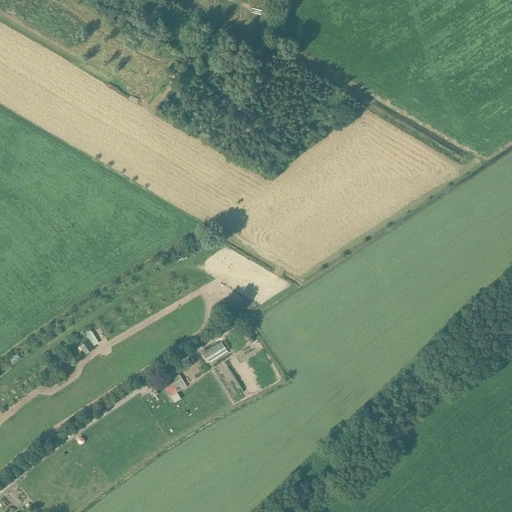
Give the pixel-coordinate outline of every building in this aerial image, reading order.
[(240,103),(227,93),(222,100),(236,110),(240,103)] [(89,349),(100,345),(96,334),(85,338),(89,349)] [(221,342),(204,353),(211,364),(228,353),(221,342)] [(179,375),(163,385),(171,397),(187,387),(179,375)] [(148,384),(152,390),(160,385),(156,379),(148,384)]
